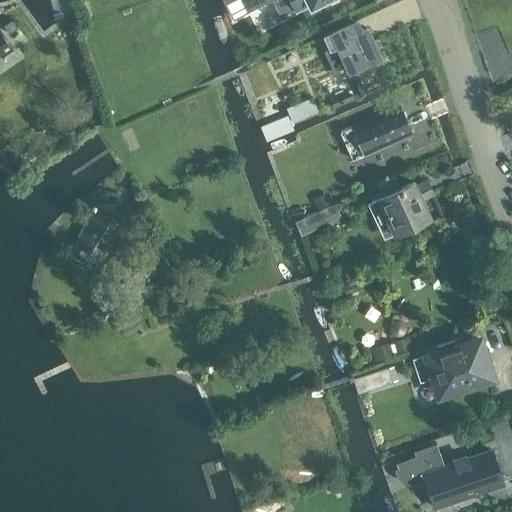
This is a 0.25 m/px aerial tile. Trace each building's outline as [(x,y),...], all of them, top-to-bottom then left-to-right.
[(291,0),(296,9),(310,2),(312,5),(321,0),(324,6),(336,0),(291,0)] [(12,19),(3,25),(9,34),(18,28),(12,19)] [(350,70),(381,57),(367,27),(362,30),(357,20),(332,31),(332,32),(325,35),(330,47),(338,43),(350,70)] [(0,56),(12,47),(0,29),(0,56)] [(400,105),(352,127),(364,154),(412,133),(400,105)] [(422,198),(432,193),(427,181),(416,186),(414,181),(400,187),(396,182),(384,188),(387,193),(372,200),(379,216),(386,213),(392,227),(411,218),(414,223),(430,216),(422,198)] [(319,209),(329,204),(325,194),(314,198),(319,209)] [(342,216),(336,202),(319,210),(325,223),(342,216)] [(75,241),(104,259),(123,228),(94,211),(75,241)] [(115,286),(122,300),(135,293),(127,279),(115,286)] [(122,335),(140,322),(132,311),(114,323),(122,335)] [(376,361),(417,347),(413,334),(371,349),(376,361)] [(432,374),(439,393),(466,385),(466,386),(470,385),(470,383),(492,376),(479,339),(465,343),(463,337),(454,340),(455,345),(415,358),(421,378),(432,374)] [(388,367),(354,377),(358,391),(392,381),(388,367)] [(416,456),(397,463),(399,468),(400,472),(402,475),(404,478),(408,480),(411,481),(415,480),(417,485),(427,482),(436,507),(454,501),(503,484),(503,483),(496,463),(491,450),(445,466),(437,444),(414,452),(416,456)]
